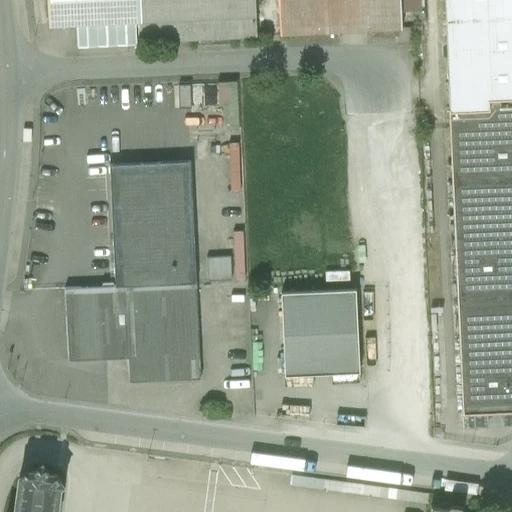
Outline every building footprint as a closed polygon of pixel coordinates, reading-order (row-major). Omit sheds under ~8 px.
[(46,0),(48,26),(76,24),(255,15),(254,0),(46,0)] [(399,0),(278,0),(280,35),(401,29),(399,0)] [(511,0),(443,0),(449,110),(488,109),(488,99),(511,97),(511,0)] [(255,15),(76,24),(77,45),(136,43),(136,42),(256,36),(255,15)] [(217,80),(217,98),(233,99),(233,80),(217,80)] [(203,82),(185,83),(186,108),(205,108),(203,82)] [(488,109),(449,110),(462,415),(511,412),(511,97),(488,99),(488,109)] [(109,165),(115,283),(115,286),(65,288),(68,361),(128,359),(129,383),(201,379),(196,283),(190,161),(109,165)] [(231,257),(208,258),(209,281),(232,280),(231,257)] [(355,289),(281,293),(284,376),(359,372),(355,289)] [(511,412),(462,415),(463,429),(511,426),(511,412)] [(56,511),(61,482),(54,473),(51,475),(41,463),(18,482),(13,511),(56,511)]
